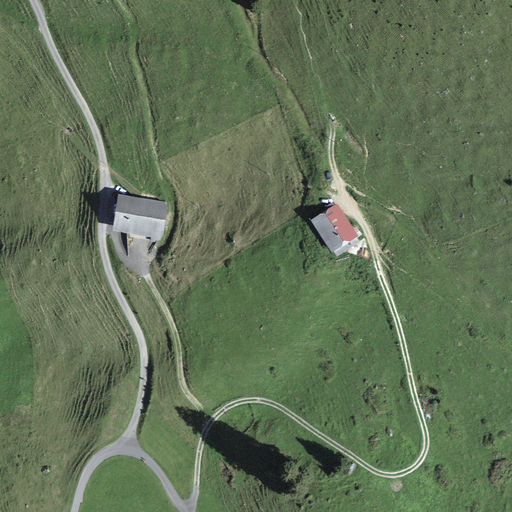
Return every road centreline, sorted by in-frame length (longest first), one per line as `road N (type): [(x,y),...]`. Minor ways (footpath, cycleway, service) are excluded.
road 1 (track): [(190,511),(204,434),(223,412),(249,401),(276,405),(396,478),(420,463),(428,439),(389,295),(342,196)]
road 2 (unclassified): [(33,0),(94,128),(104,172),(102,254),(142,349),(139,401),(120,451)]
